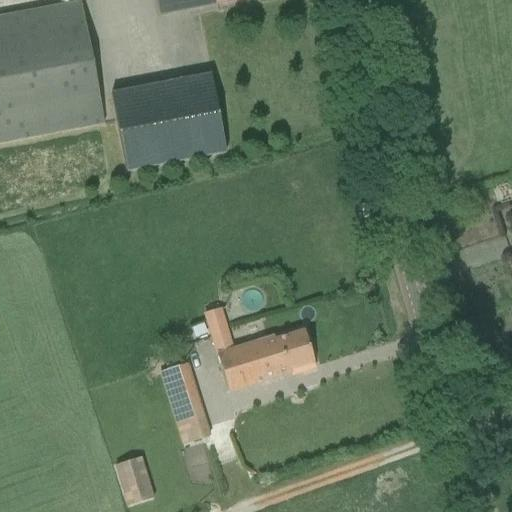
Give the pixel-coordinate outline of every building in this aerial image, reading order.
[(157,0),(160,16),(217,4),(230,2),(232,3),(248,0),(157,0)] [(0,144),(104,124),(81,4),(0,19),(0,144)] [(210,77),(209,77),(111,96),(127,174),(225,155),(210,77)] [(203,316),(206,325),(210,337),(228,332),(221,310),(203,316)] [(273,339),(254,345),(217,356),(228,393),(291,374),(290,372),(314,365),(304,332),(274,341),(273,339)] [(188,366),(159,374),(182,447),(210,438),(188,366)] [(153,500),(141,460),(115,468),(127,509),(153,500)]
